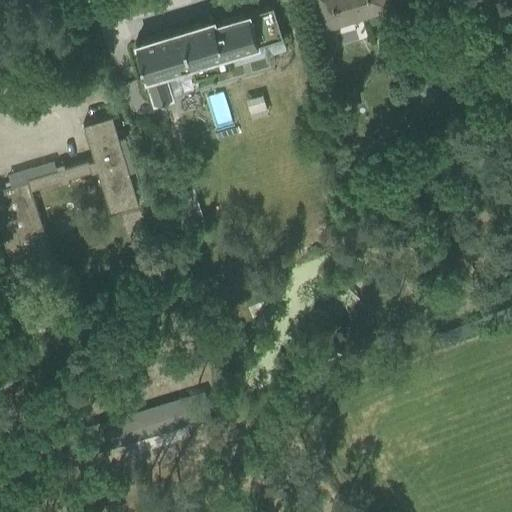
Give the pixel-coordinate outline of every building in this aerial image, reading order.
[(313,0),(327,48),(338,45),(332,26),(391,8),(388,0),(313,0)] [(227,53),(261,43),(260,40),(281,33),(272,2),(216,20),(216,16),(136,40),(148,73),(144,74),(153,104),(174,98),(166,72),(192,64),(195,75),(229,64),(227,53)] [(410,91),(427,105),(439,91),(423,77),(410,91)] [(339,116),(355,111),(350,92),(333,97),(339,116)] [(188,97),(196,128),(210,125),(202,94),(188,97)] [(325,132),(337,129),(328,101),(316,105),(325,132)] [(111,210),(139,201),(122,145),(127,143),(125,135),(119,137),(112,113),(83,122),(94,156),(65,165),(64,162),(55,164),(54,159),(25,167),(28,176),(27,177),(28,179),(0,187),(0,226),(11,262),(7,264),(12,281),(22,278),(17,261),(51,251),(31,188),(61,179),(62,183),(70,180),(68,177),(98,168),(111,210)]
